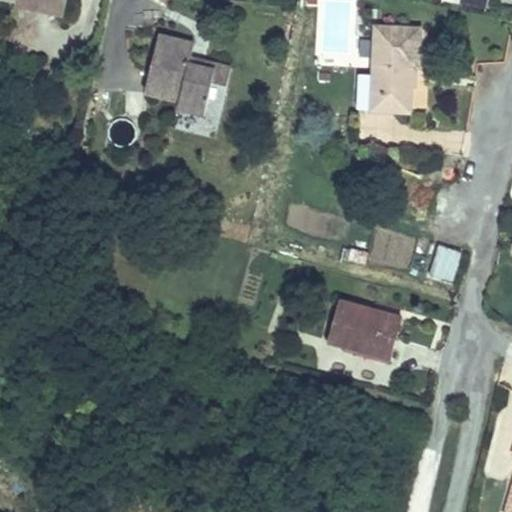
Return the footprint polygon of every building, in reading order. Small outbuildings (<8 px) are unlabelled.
[(428,48),(428,11),(382,11),(382,56),(382,93),(419,93),(420,48),(428,48)] [(206,52),(209,45),(212,31),(180,22),(165,73),(203,83),(201,91),(222,98),(231,68),(244,70),(246,56),(219,48),(217,55),(206,52)] [(219,48),(209,45),(206,52),(217,55),(219,48)] [(382,93),(382,56),(364,55),(364,93),(382,93)] [(465,263),(473,233),(449,226),(441,256),(465,263)] [(360,298),(350,335),(413,354),(425,314),(360,298)]
